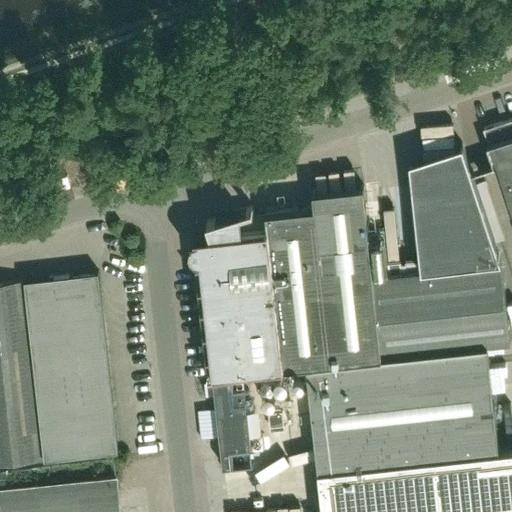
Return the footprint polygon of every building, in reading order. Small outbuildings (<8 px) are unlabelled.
[(511,117),(483,128),(495,162),(511,212),(511,117)] [(470,170),(462,144),(409,161),(420,271),(386,275),(382,235),(368,237),(362,185),(311,191),(313,209),(265,214),(266,230),(242,232),(240,212),(206,222),(210,236),(194,237),(194,240),(189,241),(185,246),(185,251),(187,257),(191,260),(196,261),(209,375),(212,374),(222,467),(253,464),(243,371),(306,363),(318,468),(498,449),(498,448),(487,344),(509,341),(501,262),(494,242),(475,183),(470,170)] [(98,159),(88,162),(92,176),(102,173),(98,159)] [(484,180),(475,183),(494,242),(504,239),(484,180)] [(0,463),(117,450),(97,271),(0,282),(0,463)] [(265,411),(267,425),(281,423),(279,409),(265,411)] [(498,449),(318,468),(322,511),(511,511),(511,446),(498,448),(498,449)] [(0,511),(118,511),(114,476),(0,488),(0,511)]
